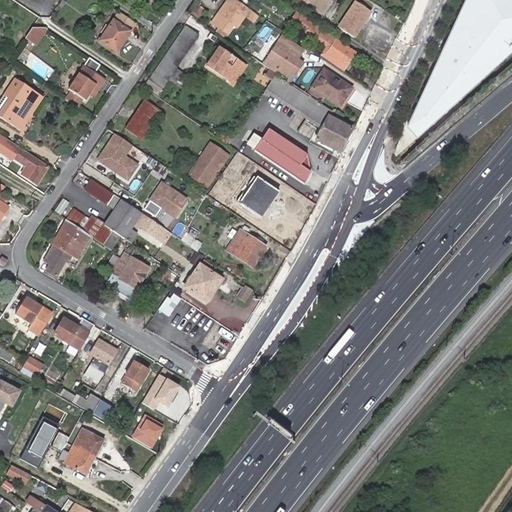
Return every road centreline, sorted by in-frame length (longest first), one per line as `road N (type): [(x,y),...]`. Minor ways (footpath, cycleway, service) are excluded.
road 1 (residential): [(183,0),(27,232),(19,260),(222,390)]
road 2 (motorway): [(511,158),(217,511)]
road 3 (motorway): [(266,511),(511,214)]
road 4 (secondary): [(167,484),(309,301),(352,226)]
road 5 (motorway): [(511,91),(385,198)]
road 6 (secondary): [(439,0),(372,142)]
road 7 (secondary): [(302,277),(222,390)]
